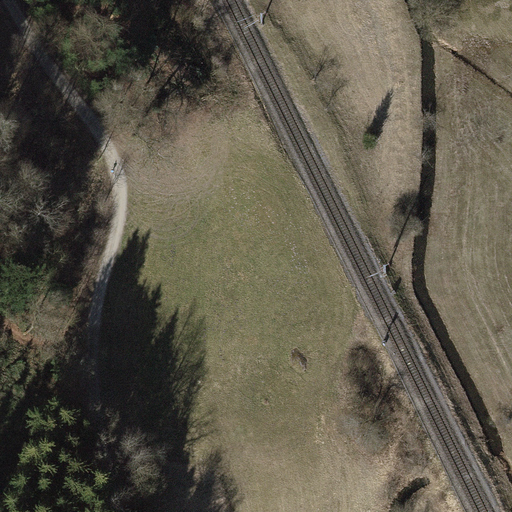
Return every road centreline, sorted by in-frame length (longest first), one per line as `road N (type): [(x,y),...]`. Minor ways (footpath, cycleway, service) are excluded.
road 1 (track): [(4,0),(42,68),(126,170),(88,364)]
road 2 (track): [(88,364),(104,511)]
